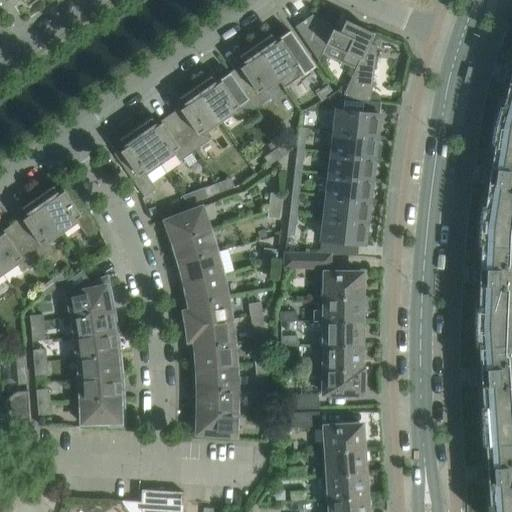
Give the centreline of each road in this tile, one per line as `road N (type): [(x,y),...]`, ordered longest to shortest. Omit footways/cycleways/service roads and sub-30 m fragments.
road 1 (secondary): [(427,511),(422,269),(459,42)]
road 2 (residential): [(158,470),(158,351),(134,244),(72,134)]
road 3 (residential): [(72,134),(267,0)]
